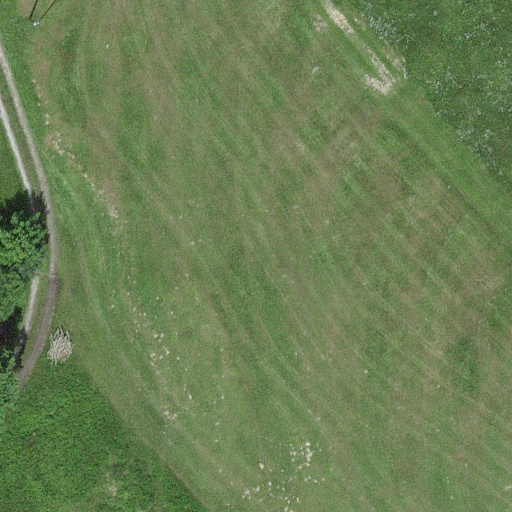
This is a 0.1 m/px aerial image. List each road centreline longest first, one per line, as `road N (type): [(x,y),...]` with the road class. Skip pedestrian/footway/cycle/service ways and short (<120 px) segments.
road 1 (track): [(0,392),(34,334),(46,280),(42,205),(0,70)]
road 2 (track): [(335,0),(444,148),(511,220)]
